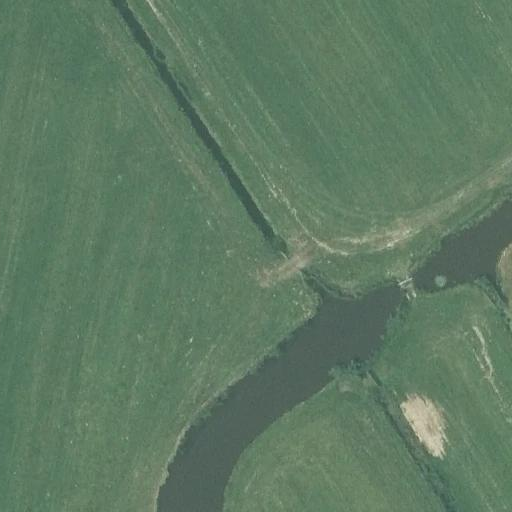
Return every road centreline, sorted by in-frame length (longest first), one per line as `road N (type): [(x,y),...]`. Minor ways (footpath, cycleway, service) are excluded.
road 1 (track): [(374,228),(282,280),(156,447),(121,511)]
road 2 (track): [(511,157),(374,228),(403,275)]
